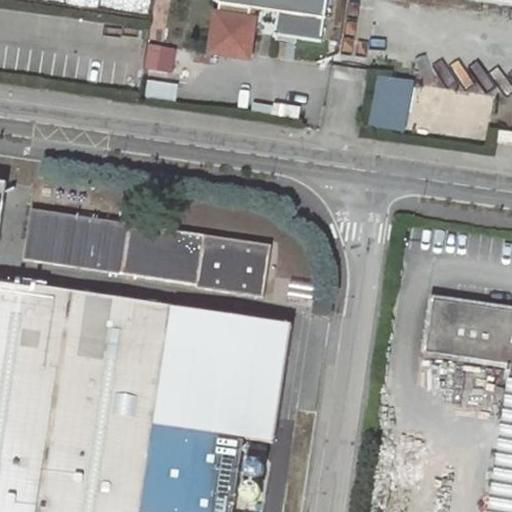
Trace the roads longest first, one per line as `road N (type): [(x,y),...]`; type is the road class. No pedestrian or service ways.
road 1 (unknown): [(453,511),(457,426),(405,406),(394,377),(404,282),(412,265),(428,262),(511,271)]
road 2 (unclassified): [(0,117),(369,170)]
road 3 (residential): [(321,511),(369,170)]
road 4 (unknown): [(370,0),(412,38),(511,58)]
road 5 (unclassified): [(369,170),(511,191)]
